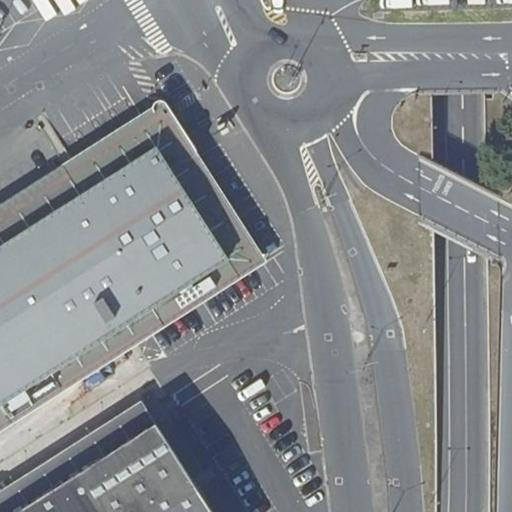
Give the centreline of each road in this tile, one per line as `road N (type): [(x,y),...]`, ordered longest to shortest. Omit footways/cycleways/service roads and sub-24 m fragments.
road 1 (unknown): [(0,471),(214,337)]
road 2 (unclassified): [(511,228),(378,173),(342,120),(331,87)]
road 3 (unclassified): [(332,82),(352,73),(511,72)]
